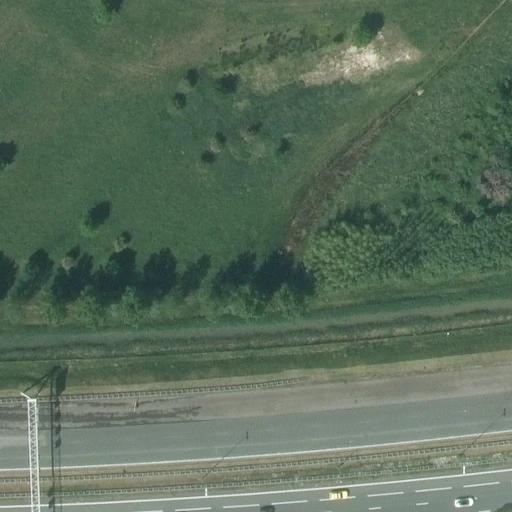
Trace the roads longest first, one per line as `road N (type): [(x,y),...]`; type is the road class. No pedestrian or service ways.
road 1 (motorway): [(511,407),(0,444)]
road 2 (motorway): [(339,511),(511,494)]
